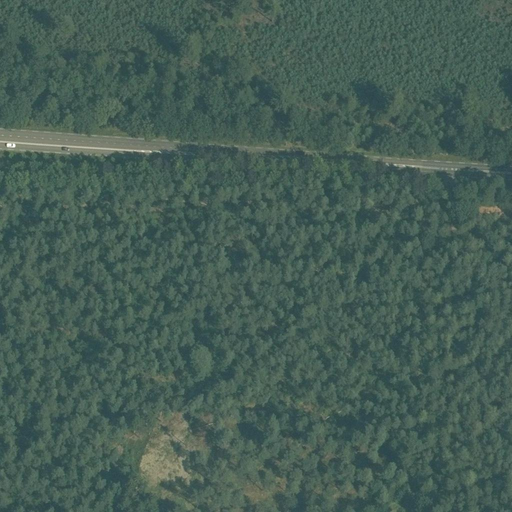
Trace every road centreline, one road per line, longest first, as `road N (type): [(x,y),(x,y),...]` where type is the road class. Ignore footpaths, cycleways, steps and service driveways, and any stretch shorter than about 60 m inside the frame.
road 1 (primary): [(511,174),(0,143)]
road 2 (track): [(450,169),(448,194),(424,223),(408,511)]
road 3 (track): [(408,511),(223,483),(195,490),(192,511)]
